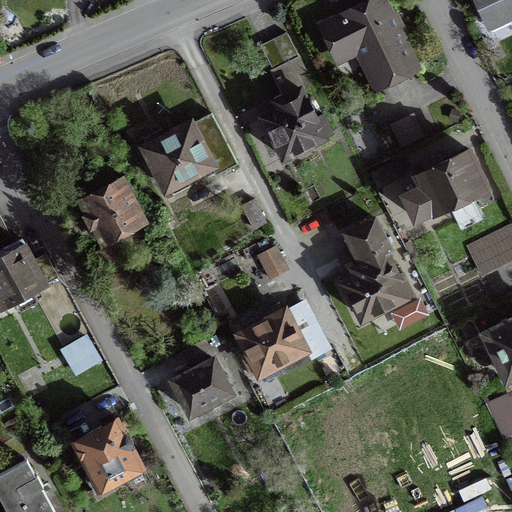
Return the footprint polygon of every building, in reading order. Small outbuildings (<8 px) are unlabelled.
[(338,58),(357,48),(377,87),(413,69),(398,37),(400,36),(391,18),(388,19),(379,0),(375,0),(342,17),(343,19),(323,28),(338,58)] [(511,0),(475,0),(484,18),(502,10),(506,17),(511,14),(511,0)] [(294,74),(303,70),(285,34),(259,47),(284,98),(274,103),(278,111),(262,119),(282,159),(331,135),(321,116),(316,119),(306,100),(304,101),(299,92),(302,90),(294,74)] [(412,114),(387,126),(399,149),(424,137),(412,114)] [(150,161),(165,189),(209,166),(214,176),(236,165),(210,115),(144,149),(143,153),(146,160),(150,161)] [(485,188),(467,151),(415,176),(421,187),(402,196),(414,220),(432,211),(433,214),(449,206),(450,207),(457,210),(468,205),(470,197),(470,196),(485,188)] [(395,163),(370,175),(377,189),(402,177),(395,163)] [(128,195),(113,166),(86,180),(94,195),(80,202),(86,214),(82,216),(89,229),(93,227),(102,243),(154,216),(140,189),(128,195)] [(241,207),(252,230),(265,223),(253,201),(241,207)] [(373,219),(344,234),(360,266),(352,270),(356,278),(343,285),(361,320),(411,294),(401,275),(396,277),(385,255),(390,252),(373,219)] [(0,242),(9,238),(0,220),(0,242)] [(511,230),(511,227),(467,249),(480,274),(511,258),(511,230)] [(44,286),(57,279),(44,255),(31,261),(20,241),(3,250),(4,253),(0,255),(0,305),(2,309),(44,286)] [(266,274),(283,265),(274,248),(257,257),(266,274)] [(94,272),(113,263),(106,249),(87,258),(94,272)] [(308,360),(303,350),(283,312),(281,313),(277,306),(267,311),(271,319),(238,335),(248,353),(240,357),(250,377),(280,362),(285,372),(308,360)] [(511,320),(484,334),(506,378),(511,375),(511,320)] [(98,362),(84,337),(61,350),(75,375),(98,362)] [(211,410),(208,405),(229,394),(212,360),(172,381),(189,415),(194,412),(197,417),(211,410)] [(489,403),(506,437),(511,433),(511,415),(503,397),(489,403)] [(139,464),(116,420),(72,444),(96,488),(139,464)] [(25,462),(0,475),(0,498),(7,511),(51,511),(39,489),(41,488),(35,477),(33,478),(25,462)]
